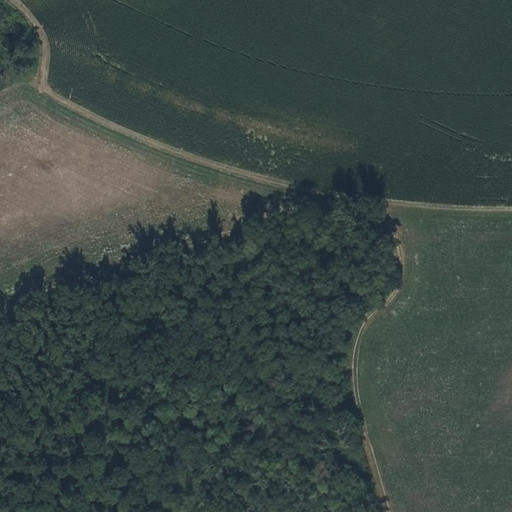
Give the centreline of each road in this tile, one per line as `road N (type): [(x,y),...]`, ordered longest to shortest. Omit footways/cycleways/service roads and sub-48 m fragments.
road 1 (track): [(307,205),(61,282),(0,309)]
road 2 (track): [(0,100),(307,205)]
